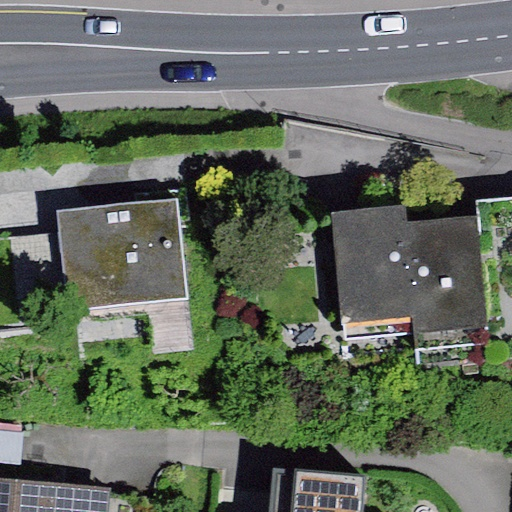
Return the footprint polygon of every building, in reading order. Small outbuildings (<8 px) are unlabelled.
[(140,211),(56,220),(67,323),(192,309),(183,221),(189,221),(186,194),(138,199),(140,211)] [(405,214),(330,222),(342,348),(421,340),(408,231),(405,214)] [(480,223),(408,231),(421,340),(422,349),(494,341),(480,223)] [(21,431),(0,429),(0,463),(18,465),(21,431)] [(266,511),(361,511),(364,475),(270,468),(266,511)] [(149,511),(151,499),(0,486),(0,511),(149,511)]
